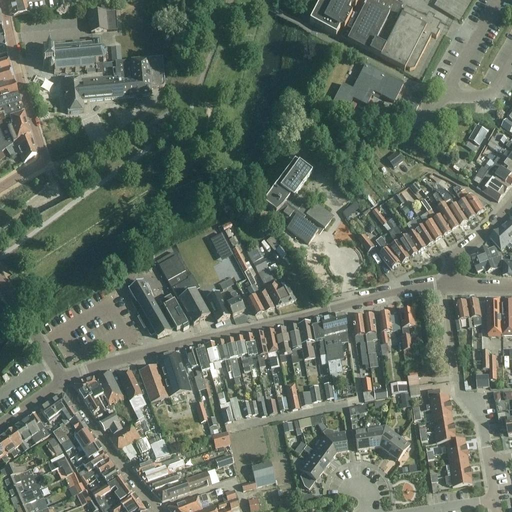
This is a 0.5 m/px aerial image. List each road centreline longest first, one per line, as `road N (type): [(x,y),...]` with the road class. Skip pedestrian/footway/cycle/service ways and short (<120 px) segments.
road 1 (residential): [(62,380),(187,341),(450,283)]
road 2 (residential): [(2,0),(43,161),(0,187)]
road 3 (residential): [(62,380),(157,511)]
